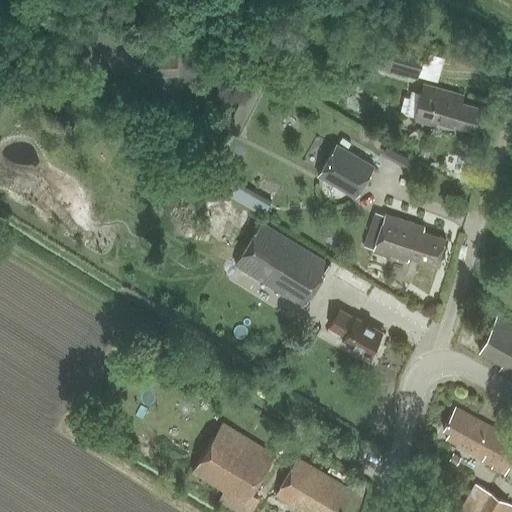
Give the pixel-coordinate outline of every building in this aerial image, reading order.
[(377,66),(418,77),(426,46),(385,36),(377,66)] [(148,75),(177,74),(176,57),(148,58),(148,75)] [(253,75),(228,126),(240,132),(265,81),(253,75)] [(423,86),(414,120),(435,126),(436,122),(450,126),(451,122),(472,127),(478,106),(452,99),(453,94),(423,86)] [(435,136),(424,133),(421,146),(432,149),(435,136)] [(375,166),(337,143),(317,176),(355,199),(375,166)] [(263,215),(270,202),(264,198),(213,169),(206,182),(256,211),(263,215)] [(436,267),(445,239),(417,230),(419,225),(384,214),(383,217),(374,214),(363,248),(407,262),(409,258),(436,267)] [(261,225),(236,265),(303,307),(328,266),(261,225)] [(369,357),(383,334),(340,310),(329,328),(343,336),(340,341),(369,357)] [(511,325),(498,317),(480,352),(503,365),(500,371),(511,377),(511,325)] [(505,474),(511,459),(511,437),(455,408),(443,430),(450,433),(446,441),(494,465),(492,468),(505,474)] [(244,502),(275,455),(223,422),(192,469),(244,502)] [(460,458),(452,453),(448,460),(456,465),(460,458)] [(338,511),(351,492),(297,460),(276,495),(304,511),(338,511)] [(508,511),(511,506),(511,504),(484,489),(470,511),(508,511)]
